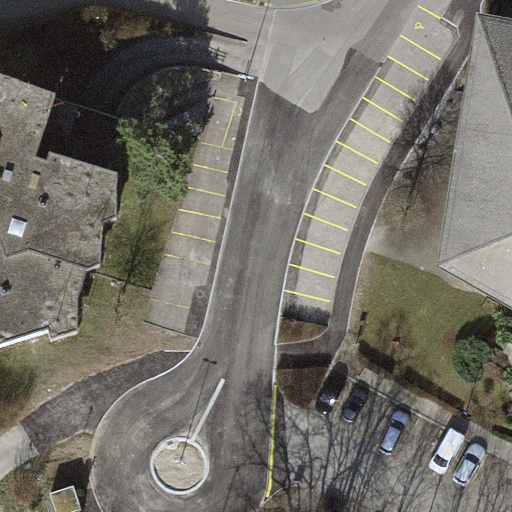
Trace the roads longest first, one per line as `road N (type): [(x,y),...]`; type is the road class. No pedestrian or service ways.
road 1 (residential): [(243,342),(287,159),(333,52),(371,0)]
road 2 (residential): [(243,342),(143,418),(121,457),(119,494),(127,511)]
